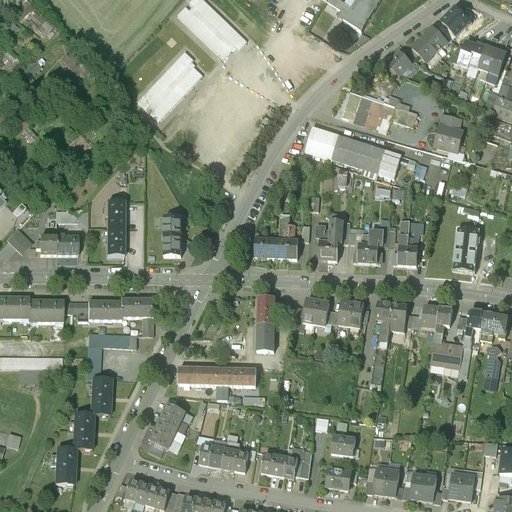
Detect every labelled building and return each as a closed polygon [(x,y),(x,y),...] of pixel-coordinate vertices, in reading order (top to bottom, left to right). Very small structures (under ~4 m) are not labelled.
[(185,0),(175,12),(178,14),(187,5),(191,0),(185,0)] [(186,9),(177,18),(223,62),(235,50),(238,53),(247,44),(200,0),(194,0),(189,6),(192,9),(189,13),(186,9)] [(334,8),(339,1),(336,0),(319,0),(327,4),(334,8)] [(339,1),(334,8),(348,17),(344,23),(361,34),(383,0),(358,0),(352,10),(339,1)] [(15,17),(19,23),(33,13),(28,7),(15,17)] [(441,24),(443,26),(455,38),(465,30),(466,31),(472,25),(466,19),(465,21),(455,11),(441,24)] [(439,30),(451,43),(455,38),(443,26),(439,30)] [(451,43),(439,30),(434,34),(447,47),(451,43)] [(434,34),(432,31),(422,41),(437,57),(447,47),(434,34)] [(437,57),(422,41),(412,51),(420,59),(427,66),(437,57)] [(476,48),(466,45),(458,67),(468,71),(469,69),(476,49),(476,48)] [(487,50),(476,47),(476,48),(476,49),(469,69),(478,72),(487,50)] [(496,54),(487,50),(478,72),(488,76),(496,54)] [(420,59),(412,51),(408,55),(415,63),(420,59)] [(506,58),(496,54),(488,76),(498,80),(506,58)] [(193,63),(185,55),(137,104),(146,112),(149,109),(153,112),(150,116),(158,124),(202,78),(190,67),(193,63)] [(400,55),(388,67),(400,79),(411,68),(400,55)] [(511,96),(511,93),(511,82),(510,82),(511,77),(511,74),(506,73),(497,100),(511,105),(511,96)] [(440,88),(430,83),(427,90),(438,94),(440,88)] [(424,120),(350,95),(341,121),(386,137),(391,124),(419,133),(424,120)] [(511,105),(497,100),(491,119),(511,126),(511,129),(496,124),(491,137),(511,144),(511,142),(511,105)] [(461,123),(443,119),(440,129),(434,150),(449,154),(458,156),(458,155),(463,135),(457,133),(458,132),(461,123)] [(385,154),(312,131),(305,154),(378,177),(385,154)] [(498,148),(483,143),(474,168),(490,172),(498,148)] [(402,159),(385,154),(378,177),(394,182),(402,159)] [(458,156),(449,154),(448,160),(463,164),(464,157),(458,155),(458,156)] [(418,166),(414,178),(423,180),(427,169),(418,166)] [(345,175),(339,175),(338,188),(346,189),(347,180),(345,175)] [(379,198),(389,199),(390,192),(380,191),(379,198)] [(346,194),(334,194),(332,218),(344,219),(346,194)] [(125,204),(108,204),(107,231),(124,232),(125,204)] [(56,214),(47,214),(47,229),(56,229),(56,225),(56,214)] [(78,214),(56,214),(56,225),(78,225),(78,214)] [(181,220),(164,220),(164,259),(181,259),(181,220)] [(290,222),(281,222),(280,243),(279,262),(288,262),(289,244),(289,234),(290,229),(290,222)] [(409,226),(401,225),(400,239),(398,257),(394,257),(393,268),(398,268),(398,269),(407,269),(408,251),(409,235),(409,226)] [(339,226),(330,226),(330,234),(328,264),(337,265),(338,253),(339,247),(342,247),(342,240),(338,239),(339,226)] [(310,229),(302,229),(302,245),(309,245),(310,229)] [(325,230),(316,229),(315,241),(322,242),(321,245),(320,245),(319,264),(328,264),(330,234),(325,234),(325,230)] [(378,236),(369,236),(369,238),(369,248),(367,267),(380,267),(381,257),(377,257),(378,249),(382,249),(383,231),(378,230),(378,236)] [(124,232),(107,231),(107,259),(124,259),(124,232)] [(31,246),(16,232),(7,242),(21,256),(31,246)] [(477,236),(459,234),(454,273),(473,275),(477,236)] [(78,240),(64,240),(64,237),(56,237),(56,239),(56,258),(78,258),(78,240)] [(364,238),(356,238),(355,248),(359,248),(359,256),(354,255),(353,265),(358,266),(367,267),(369,248),(363,248),(364,238)] [(56,239),(40,239),(40,245),(36,245),(36,252),(40,252),(40,258),(56,258),(56,239)] [(280,243),(255,242),(255,261),(279,262),(280,243)] [(295,244),(289,244),(288,262),(297,263),(298,244),(295,244)] [(414,251),(408,251),(407,269),(416,270),(417,252),(414,251)] [(64,304),(29,303),(29,300),(0,300),(0,318),(3,319),(3,322),(20,322),(20,319),(28,319),(28,322),(37,322),(37,325),(55,325),(55,322),(63,322),(64,304)] [(275,301),(258,300),(257,327),(275,328),(275,301)] [(154,302),(121,302),(121,305),(88,304),(88,305),(88,316),(88,323),(121,323),(121,320),(143,320),(153,320),(154,320),(154,302)] [(318,304),(307,302),(305,313),(303,325),(314,327),(318,304)] [(353,305),(342,303),(340,316),(338,327),(349,329),(353,305)] [(329,306),(318,304),(314,327),(325,329),(326,325),(328,314),(329,306)] [(88,305),(70,305),(69,316),(88,316),(88,305)] [(364,307),(353,305),(349,329),(361,331),(362,324),(364,312),(364,307)] [(393,307),(378,305),(374,338),(388,340),(389,333),(390,327),(393,307)] [(408,309),(393,307),(390,327),(389,333),(404,335),(405,329),(407,318),(407,315),(408,309)] [(295,311),(284,309),(282,320),(293,322),(295,311)] [(439,311),(424,309),(423,320),(421,330),(422,330),(428,331),(428,328),(436,329),(439,311)] [(305,313),(295,311),(293,322),(293,323),(303,325),(305,313)] [(452,312),(439,311),(436,329),(434,345),(442,346),(444,333),(443,329),(450,330),(452,312)] [(484,315),(469,314),(465,339),(471,340),(472,331),(482,333),(484,316),(484,315)] [(340,316),(334,315),(332,326),(338,327),(340,316)] [(482,333),(480,343),(492,345),(493,336),(496,318),(484,316),(482,333)] [(509,320),(496,318),(493,336),(499,337),(498,340),(505,341),(509,320)] [(423,320),(413,319),(411,330),(422,332),(422,330),(421,330),(423,320)] [(459,319),(457,331),(466,332),(468,321),(459,319)] [(153,320),(143,320),(143,339),(153,339),(153,320)] [(275,328),(257,327),(257,355),(274,355),(275,328)] [(129,338),(89,337),(87,375),(100,375),(101,349),(129,350),(129,338)] [(388,340),(374,338),(372,350),(377,350),(372,386),(369,385),(363,426),(376,428),(388,340)] [(465,339),(459,376),(466,377),(471,345),(470,345),(471,340),(465,339)] [(460,350),(434,345),(430,366),(456,371),(460,350)] [(497,349),(491,348),(485,385),(491,386),(492,381),(497,382),(500,363),(496,359),(502,354),(497,349)] [(68,360),(0,359),(0,371),(43,372),(63,372),(78,372),(78,370),(72,370),(73,362),(68,362),(68,360)] [(218,372),(179,370),(178,388),(217,389),(218,372)] [(63,372),(43,372),(41,385),(62,385),(63,372)] [(256,373),(218,372),(217,389),(256,390),(256,373)] [(112,382),(93,381),(91,417),(75,416),(74,434),(67,433),(66,451),(57,450),(57,458),(51,457),(50,468),(56,468),(56,486),(75,487),(75,470),(76,452),(92,453),(93,434),(94,417),(110,418),(111,400),(112,382)] [(168,407),(163,416),(181,425),(186,415),(168,407)] [(181,425),(163,416),(159,425),(177,434),(181,425)] [(329,422),(317,420),(315,433),(327,435),(329,422)] [(177,434),(159,425),(155,434),(173,443),(177,434)] [(173,443),(155,434),(150,443),(168,452),(173,443)] [(20,439),(9,437),(6,448),(18,451),(20,439)] [(356,442),(334,439),(331,457),(352,460),(353,451),(354,451),(356,442)] [(240,446),(227,444),(226,452),(222,471),(235,474),(238,454),(240,446)] [(164,453),(151,446),(148,453),(161,460),(164,453)] [(486,446),(484,458),(496,460),(498,447),(486,446)] [(213,449),(203,448),(199,467),(209,469),(213,449)] [(226,452),(213,449),(209,469),(222,471),(226,452)] [(291,461),(288,461),(284,480),(294,482),(295,479),(301,480),(304,464),(305,455),(292,453),(291,461)] [(501,466),(511,467),(511,454),(503,453),(501,466)] [(249,456),(238,454),(235,474),(245,476),(249,456)] [(312,456),(305,454),(305,455),(304,464),(301,480),(309,482),(312,456)] [(275,458),(265,457),(261,476),(271,478),(275,458)] [(288,461),(275,458),(271,478),(284,480),(288,461)] [(511,479),(511,467),(501,466),(500,478),(511,479)] [(388,474),(377,472),(375,486),(373,497),(385,499),(388,474)] [(351,476),(329,473),(327,490),(348,493),(349,485),(350,485),(351,476)] [(400,475),(388,474),(385,499),(396,500),(397,490),(400,475)] [(425,479),(414,477),(412,491),(410,502),(411,502),(422,504),(425,479)] [(463,479),(452,477),(450,492),(448,502),(449,502),(460,504),(463,479)] [(437,481),(425,479),(422,504),(433,506),(435,495),(437,481)] [(475,480),(463,479),(460,504),(471,505),(473,491),(475,481),(475,480)] [(482,482),(475,481),(473,491),(480,492),(482,482)] [(141,485),(131,482),(125,501),(135,504),(141,485)] [(151,488),(141,485),(135,504),(145,507),(151,488)] [(375,486),(368,485),(366,497),(373,498),(373,497),(375,486)] [(160,491),(151,488),(145,507),(154,510),(160,491)] [(405,491),(397,490),(396,500),(396,501),(403,502),(405,491)] [(412,491),(405,490),(405,491),(403,502),(410,503),(411,502),(410,502),(412,491)] [(170,494),(160,491),(154,510),(161,511),(164,511),(170,494)] [(450,492),(443,491),(442,496),(441,502),(448,503),(449,502),(448,502),(450,492)] [(178,497),(170,494),(164,511),(173,511),(174,510),(178,497)] [(442,496),(435,495),(433,506),(433,507),(441,508),(441,502),(442,496)] [(185,499),(178,497),(174,510),(180,511),(181,506),(184,507),(185,499)] [(193,511),(196,500),(185,498),(185,499),(184,507),(181,506),(180,511),(174,510),(173,511),(193,511)] [(203,511),(205,502),(196,500),(193,511),(203,511)] [(213,511),(215,504),(205,502),(203,511),(213,511)] [(499,502),(497,502),(497,505),(496,505),(495,511),(496,511),(495,511),(511,511),(511,503),(505,502),(505,503),(499,502)]
